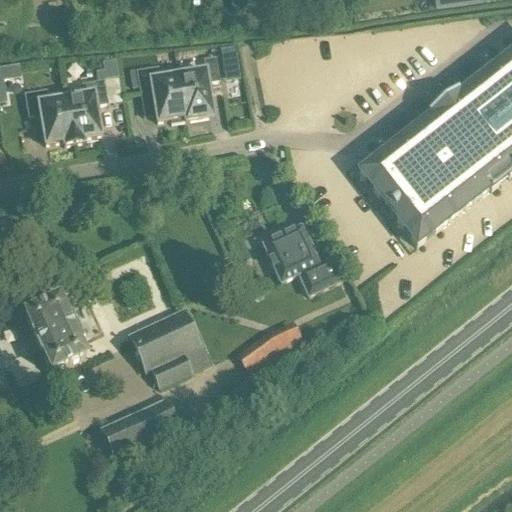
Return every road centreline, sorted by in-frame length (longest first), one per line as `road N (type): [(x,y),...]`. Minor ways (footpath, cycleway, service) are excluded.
road 1 (primary): [(257,511),(511,307)]
road 2 (residential): [(266,142),(0,186)]
